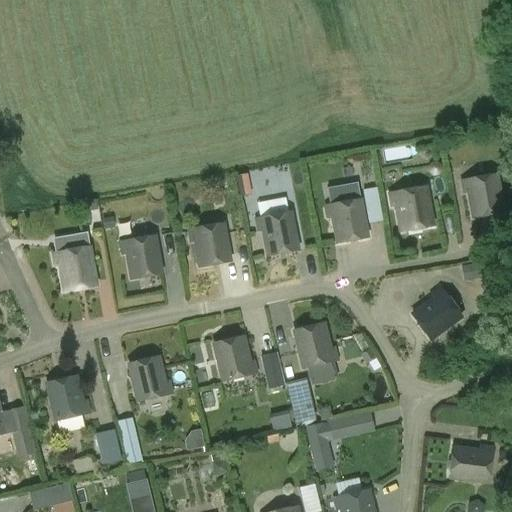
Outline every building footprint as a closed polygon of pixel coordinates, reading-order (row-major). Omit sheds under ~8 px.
[(472,219),(503,213),(496,176),(461,182),(464,194),(467,193),(472,219)] [(238,185),(241,198),(252,196),(250,182),(238,185)] [(361,191),(368,225),(382,222),(376,188),(361,191)] [(398,207),(402,232),(431,227),(425,191),(392,197),(394,208),(398,207)] [(360,201),(325,207),(327,219),(331,218),(336,244),(366,238),(360,201)] [(262,232),(267,257),(297,251),(290,214),(255,220),(258,232),(262,232)] [(223,225),(188,231),(190,243),(194,242),(199,268),(229,262),(223,225)] [(154,237),(120,243),(122,255),(126,255),(130,280),(161,275),(154,237)] [(64,292),(95,287),(88,249),(53,255),(55,267),(59,267),(64,292)] [(432,300),(411,315),(429,341),(460,318),(439,290),(430,297),(432,300)] [(302,369),(336,361),(333,349),(329,350),(323,325),(293,332),(302,369)] [(221,382),(256,374),(253,362),(249,363),(243,338),(213,345),(221,382)] [(137,403),(171,394),(168,383),(164,384),(158,358),(128,366),(137,403)] [(76,378),(45,385),(54,422),(88,414),(86,402),(82,403),(76,378)] [(306,380),(286,384),(295,426),(316,421),(306,380)] [(5,412),(17,459),(35,455),(24,408),(5,412)] [(374,433),(370,413),(327,423),(331,443),(374,433)] [(0,435),(8,433),(6,421),(2,422),(0,415),(0,435)] [(142,460),(132,419),(117,422),(126,463),(142,460)] [(307,426),(313,450),(330,446),(324,422),(307,426)] [(453,448),(449,479),(487,484),(491,449),(479,448),(479,452),(453,448)] [(76,472),(93,470),(92,459),(76,460),(76,472)] [(154,511),(150,480),(129,483),(133,511),(154,511)] [(33,511),(72,501),(68,483),(28,493),(33,511)] [(309,511),(317,511),(323,511),(316,484),(304,487),(309,511)] [(340,511),(372,511),(368,491),(334,499),(336,511),(340,510),(340,511)]
